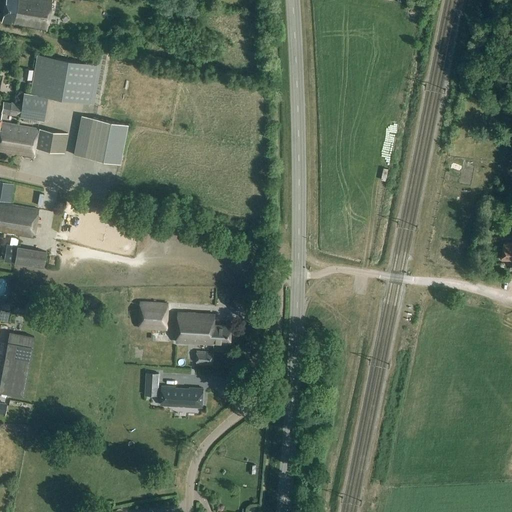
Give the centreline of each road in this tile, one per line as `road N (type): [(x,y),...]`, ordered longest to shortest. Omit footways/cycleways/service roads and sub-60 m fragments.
road 1 (residential): [(0,171),(219,227),(254,247),(277,276)]
road 2 (secondary): [(297,276),(293,0)]
road 3 (residential): [(190,511),(196,461),(208,441),(272,380),(277,276)]
road 4 (secondary): [(283,511),(297,276)]
road 5 (track): [(511,299),(337,270),(297,276)]
